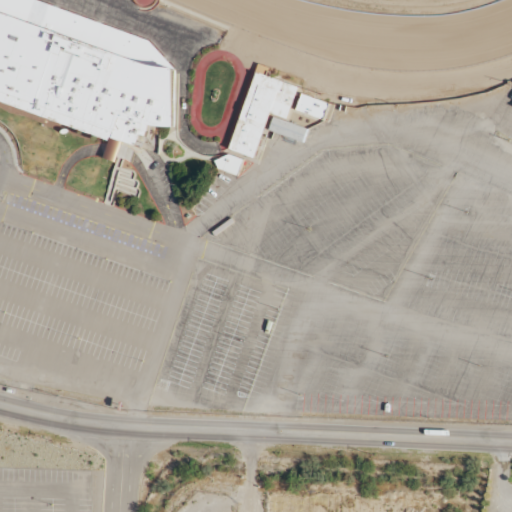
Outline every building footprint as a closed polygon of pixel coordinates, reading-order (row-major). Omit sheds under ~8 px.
[(0,0),(36,0),(147,40),(173,68),(174,126),(161,126),(158,153),(112,137),(111,141),(0,100),(0,0)] [(255,71),(297,87),(285,119),(268,112),(252,156),(228,148),(255,71)] [(329,103),(323,119),(296,110),(301,94),(329,103)] [(307,128),(303,142),(268,130),(272,116),(307,128)] [(243,160),(228,154),(213,160),(216,169),(237,176),(243,160)]
